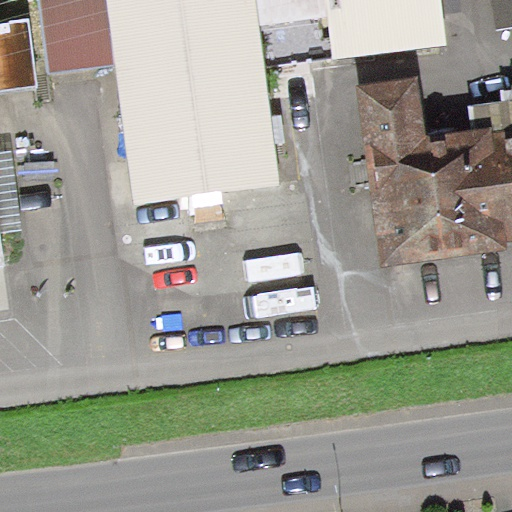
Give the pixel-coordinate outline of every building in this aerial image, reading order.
[(103,0),(35,0),(45,74),(113,66),(103,0)] [(103,0),(113,66),(132,199),(274,179),(249,6),(248,0),(103,0)] [(327,0),(334,48),(446,32),(441,0),(327,0)] [(0,252),(4,252),(0,217),(0,89),(31,86),(21,14),(0,16),(0,252)] [(414,50),(355,57),(380,249),(511,231),(511,112),(424,124),(414,50)]
